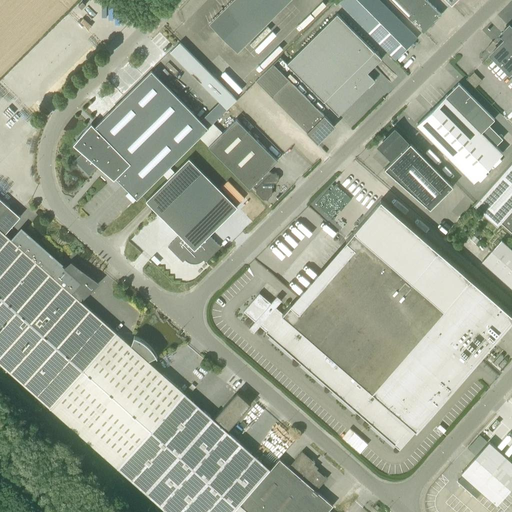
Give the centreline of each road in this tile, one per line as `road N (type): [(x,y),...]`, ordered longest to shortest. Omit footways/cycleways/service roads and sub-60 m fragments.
road 1 (unclassified): [(182,314),(498,0)]
road 2 (unclassified): [(182,314),(66,217),(46,174),(55,118),(174,0)]
road 3 (unclassified): [(400,505),(182,314)]
road 4 (unclassified): [(400,505),(511,380)]
